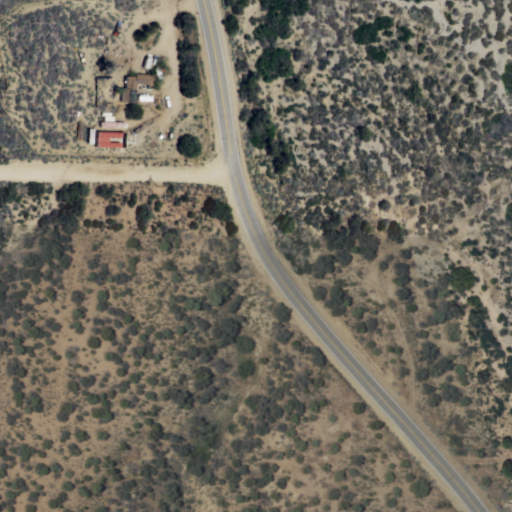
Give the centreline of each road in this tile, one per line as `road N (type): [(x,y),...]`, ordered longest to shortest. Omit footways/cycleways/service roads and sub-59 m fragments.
road 1 (tertiary): [(206,0),(231,174),(279,281),(468,511)]
road 2 (residential): [(231,174),(0,174)]
